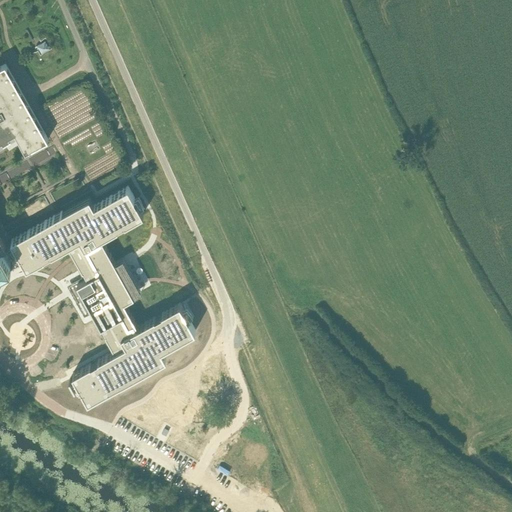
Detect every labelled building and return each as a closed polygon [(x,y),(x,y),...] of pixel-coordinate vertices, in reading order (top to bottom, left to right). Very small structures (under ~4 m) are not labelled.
[(38,47),(43,55),(51,50),(47,42),(38,47)] [(0,270),(14,263),(14,262),(24,257),(14,239),(11,234),(9,235),(0,219),(0,145),(18,134),(27,150),(49,138),(27,100),(6,62),(0,65),(0,113),(2,117),(0,118),(0,117),(0,270)] [(64,211),(14,239),(29,267),(71,243),(89,276),(75,284),(90,310),(95,307),(118,348),(76,372),(92,401),(142,372),(137,363),(199,329),(183,300),(141,324),(128,300),(137,295),(104,237),(147,213),(130,183),(68,218),(64,211)] [(197,406),(176,413),(179,424),(201,417),(197,406)] [(156,429),(142,436),(147,447),(162,441),(156,429)] [(166,452),(184,443),(179,432),(161,441),(166,452)]
